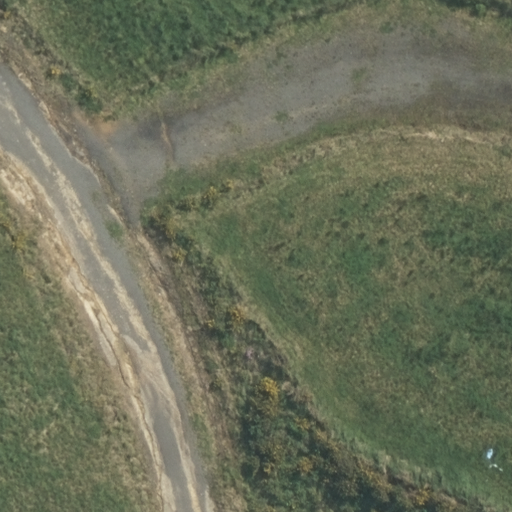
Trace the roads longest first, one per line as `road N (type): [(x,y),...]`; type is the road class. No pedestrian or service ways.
road 1 (residential): [(511,85),(403,41),(334,42),(188,85),(30,177)]
road 2 (residential): [(30,177),(74,224),(156,398),(188,511)]
